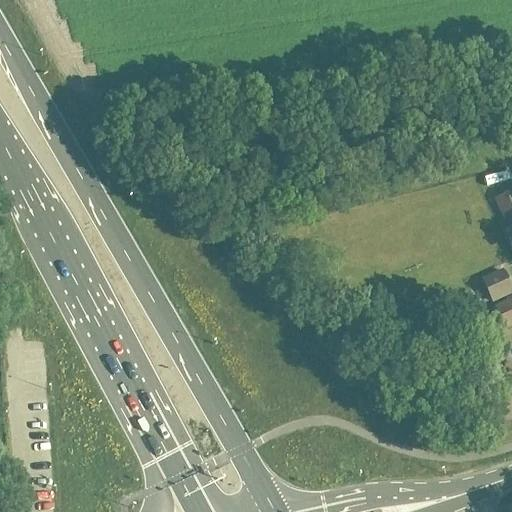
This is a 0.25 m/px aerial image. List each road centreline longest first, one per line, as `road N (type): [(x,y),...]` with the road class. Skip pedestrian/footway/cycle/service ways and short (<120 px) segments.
road 1 (trunk): [(276,511),(0,30)]
road 2 (trunk): [(0,133),(117,356)]
road 3 (secondary): [(486,486),(302,511)]
road 4 (trunk): [(117,356),(199,511)]
road 5 (trunk): [(146,511),(150,468),(117,356)]
